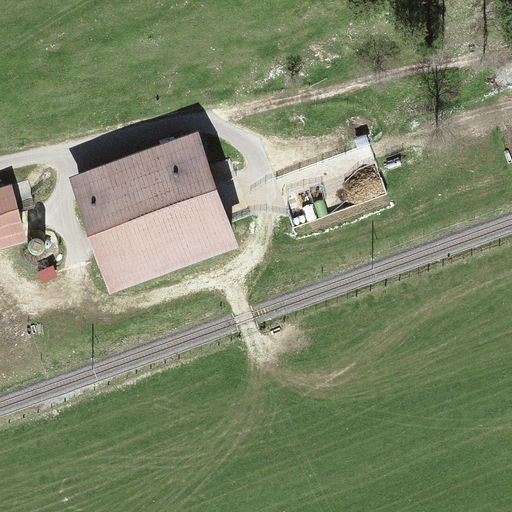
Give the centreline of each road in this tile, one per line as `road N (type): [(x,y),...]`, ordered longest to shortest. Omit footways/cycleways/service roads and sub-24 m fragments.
road 1 (track): [(209,123),(511,46)]
road 2 (track): [(263,192),(511,106)]
